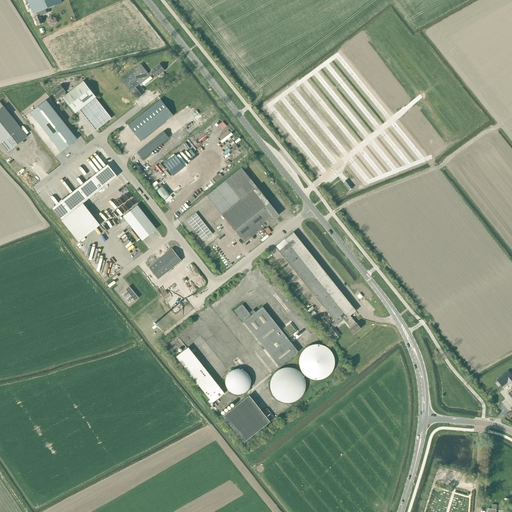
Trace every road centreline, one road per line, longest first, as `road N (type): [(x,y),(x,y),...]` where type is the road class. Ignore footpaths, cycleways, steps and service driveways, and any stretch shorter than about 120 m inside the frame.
road 1 (primary): [(311,207),(146,0)]
road 2 (unclassified): [(394,318),(365,315),(294,222)]
road 3 (primary): [(389,306),(311,207)]
road 4 (unclassified): [(174,234),(99,139)]
